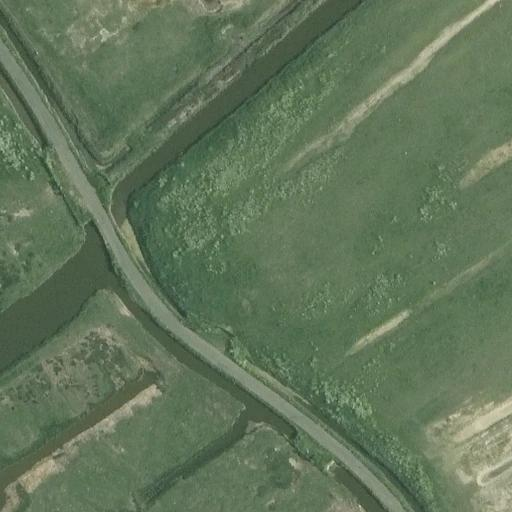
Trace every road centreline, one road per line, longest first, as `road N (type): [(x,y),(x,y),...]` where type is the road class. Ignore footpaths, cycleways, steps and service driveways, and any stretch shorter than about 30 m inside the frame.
road 1 (unclassified): [(394,511),(329,442),(196,341),(124,261),(0,45)]
road 2 (track): [(314,0),(90,195)]
